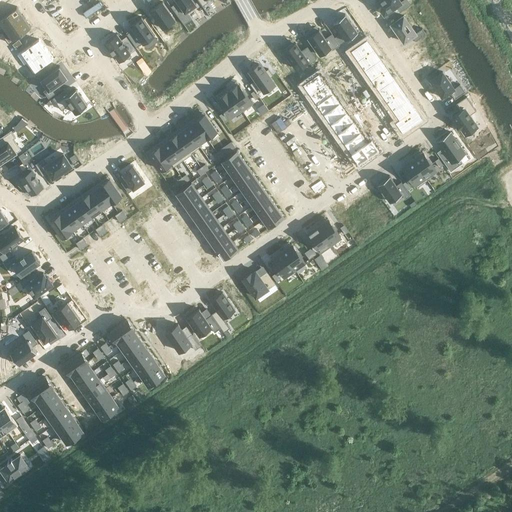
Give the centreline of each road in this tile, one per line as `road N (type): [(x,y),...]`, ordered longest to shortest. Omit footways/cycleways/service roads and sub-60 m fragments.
road 1 (residential): [(358,0),(436,120),(309,210)]
road 2 (residential): [(23,212),(263,39)]
road 3 (residential): [(99,325),(23,212)]
road 4 (residential): [(309,210),(201,286)]
road 5 (residential): [(0,394),(99,325)]
